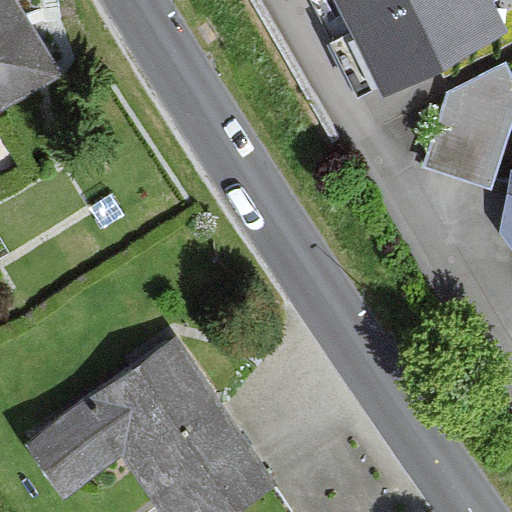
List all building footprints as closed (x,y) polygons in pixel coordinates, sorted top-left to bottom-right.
[(0,0),(0,103),(56,67),(12,0),(0,0)] [(489,0),(336,0),(377,80),(499,18),(489,0)] [(492,173),(511,111),(511,76),(455,58),(425,152),(492,173)] [(511,141),(509,143),(487,208),(508,259),(511,260),(511,141)] [(223,511),(264,484),(162,337),(15,438),(54,494),(109,456),(147,511),(223,511)]
